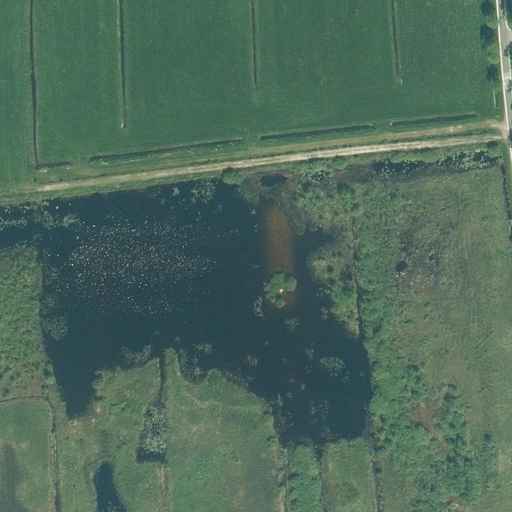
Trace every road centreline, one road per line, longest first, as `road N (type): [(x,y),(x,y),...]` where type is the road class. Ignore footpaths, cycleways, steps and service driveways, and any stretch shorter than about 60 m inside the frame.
road 1 (track): [(0,192),(511,135)]
road 2 (track): [(79,162),(90,172),(510,121)]
road 3 (tertiary): [(511,130),(500,0)]
